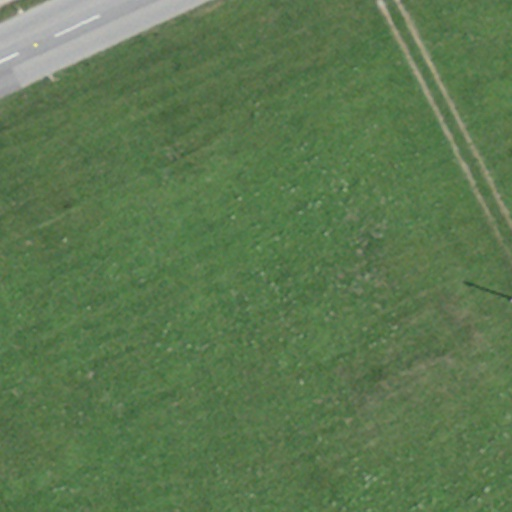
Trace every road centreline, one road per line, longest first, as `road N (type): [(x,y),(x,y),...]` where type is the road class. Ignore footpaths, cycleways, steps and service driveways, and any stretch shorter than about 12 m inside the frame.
road 1 (track): [(387,0),(511,247)]
road 2 (secondary): [(0,62),(134,0)]
